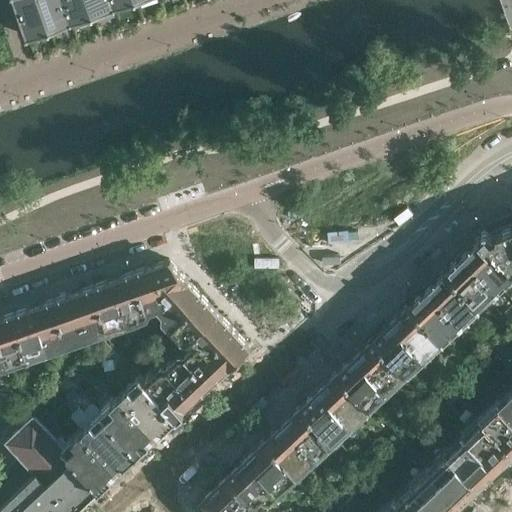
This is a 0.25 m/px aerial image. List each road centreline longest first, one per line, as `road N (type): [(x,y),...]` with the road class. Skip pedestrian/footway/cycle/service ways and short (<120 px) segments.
road 1 (residential): [(146,489),(330,321),(347,273)]
road 2 (residential): [(347,273),(282,244),(247,195),(170,218)]
road 3 (residential): [(347,273),(399,257),(478,181),(511,161)]
road 4 (residential): [(0,277),(170,218)]
